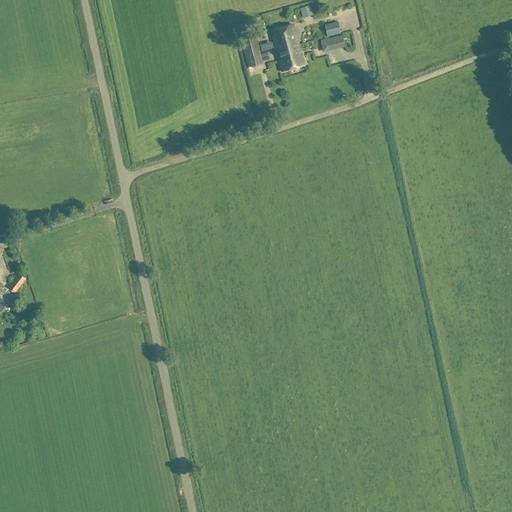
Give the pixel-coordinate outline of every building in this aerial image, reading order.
[(338,22),(324,25),(327,38),(341,34),(338,22)] [(285,48),(298,44),(295,30),(294,31),(292,25),(271,30),(274,38),(273,39),(276,51),(285,48)] [(248,68),(263,64),(255,35),(241,39),(248,68)] [(327,39),(330,51),(345,47),(342,36),(327,39)] [(304,66),(298,44),(285,48),(276,51),(277,56),(279,55),(281,61),(279,62),(282,72),(304,66)] [(266,62),(276,62),(276,54),(266,53),(266,62)] [(16,292),(26,280),(19,274),(9,287),(16,292)] [(0,285),(0,310),(2,312),(14,296),(0,285)]
